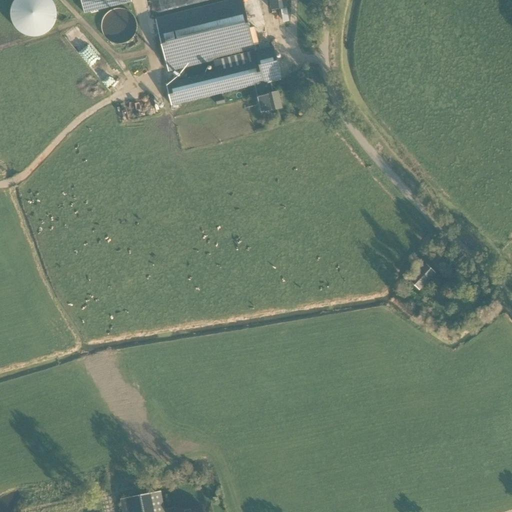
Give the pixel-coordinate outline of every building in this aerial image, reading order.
[(10,0),(12,32),(54,31),(52,0),(10,0)] [(81,0),(85,14),(132,2),(131,0),(81,0)] [(243,0),(237,0),(156,20),(168,69),(213,58),(217,72),(167,84),(172,106),(255,85),(260,106),(268,104),(269,111),(282,108),(278,92),(273,93),(270,81),(282,79),(274,47),(256,51),(253,42),(250,28),(243,0)] [(286,0),(270,0),(272,10),(287,8),(286,0)] [(224,97),(216,99),(217,105),(225,104),(224,97)] [(427,264),(411,281),(419,290),(435,273),(427,264)] [(176,508),(165,510),(161,492),(122,500),(124,511),(204,511),(203,506),(177,511),(176,508)]
